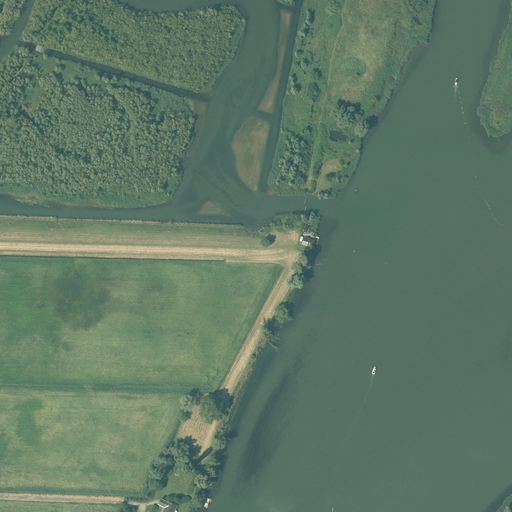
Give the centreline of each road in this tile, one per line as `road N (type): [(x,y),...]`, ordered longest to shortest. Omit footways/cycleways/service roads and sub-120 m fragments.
road 1 (track): [(0,250),(295,249)]
road 2 (track): [(307,188),(343,0)]
road 3 (track): [(138,500),(0,496)]
